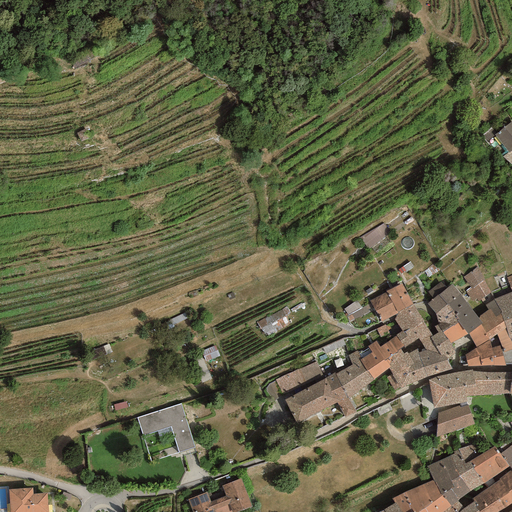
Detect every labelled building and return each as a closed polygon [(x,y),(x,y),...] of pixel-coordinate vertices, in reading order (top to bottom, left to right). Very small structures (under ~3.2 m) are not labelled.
[(511,121),(495,135),(508,152),(509,153),(511,150),(511,121)] [(511,150),(509,153),(508,152),(503,157),(511,165),(511,150)] [(368,246),(391,231),(384,222),(362,236),(368,246)] [(477,267),(463,277),(470,288),(465,292),(472,301),(476,298),(478,300),(489,292),(477,267)] [(511,289),(511,292),(493,300),(501,312),(500,313),(509,338),(510,338),(511,337),(511,275),(507,277),(511,289)] [(427,304),(436,314),(447,304),(460,294),(452,284),(446,289),(440,282),(427,292),(433,299),(427,304)] [(386,292),(370,300),(381,321),(395,315),(399,313),(397,312),(413,304),(401,283),(385,291),(386,292)] [(477,317),(460,294),(447,304),(459,320),(457,321),(459,323),(467,334),(468,334),(480,324),(482,323),(477,317)] [(343,307),(351,320),(365,312),(358,299),(343,307)] [(488,310),(477,317),(482,323),(480,324),(489,339),(496,334),(504,353),(511,349),(511,343),(510,338),(509,338),(500,313),(501,312),(493,300),(485,305),(488,310)] [(420,340),(430,338),(433,336),(413,304),(397,312),(399,313),(395,315),(396,316),(394,320),(402,331),(396,335),(403,346),(404,348),(418,338),(420,340)] [(459,320),(447,304),(436,314),(438,324),(443,332),(459,323),(457,321),(459,320)] [(285,307),(258,319),(265,334),(292,322),(285,307)] [(459,323),(443,332),(450,343),(467,334),(459,323)] [(433,336),(430,338),(441,355),(443,354),(447,359),(456,353),(450,343),(443,332),(438,324),(433,326),(438,332),(433,336)] [(476,348),(465,355),(467,366),(505,366),(499,345),(491,348),(490,341),(489,339),(480,324),(468,334),(476,348)] [(362,358),(359,360),(374,380),(388,368),(390,367),(392,356),(400,349),(403,346),(396,335),(380,347),(376,341),(367,347),(371,352),(362,358)] [(425,350),(418,352),(427,376),(452,369),(447,359),(443,354),(441,355),(430,338),(420,340),(425,350)] [(215,346),(201,352),(205,362),(220,356),(215,346)] [(403,355),(400,349),(392,356),(390,367),(388,368),(392,374),(386,378),(395,392),(427,376),(418,352),(417,349),(408,353),(407,352),(403,355)] [(348,399),(374,380),(359,360),(362,358),(357,351),(348,355),(352,365),(335,374),(348,399)] [(318,360),(276,377),(282,391),(323,374),(318,360)] [(508,393),(511,374),(511,372),(472,371),(472,370),(441,375),(437,377),(428,380),(433,408),(466,402),(466,396),(508,393)] [(348,399),(335,374),(334,372),(284,400),(296,423),(337,403),(345,417),(356,412),(348,399)] [(181,404),(137,417),(143,435),(171,426),(179,453),(194,448),(181,404)] [(459,405),(437,413),(436,437),(474,424),(468,405),(459,407),(459,405)] [(449,456),(470,491),(484,483),(470,461),(480,455),(473,444),(457,450),(453,451),(454,454),(449,456)] [(511,444),(500,454),(509,466),(511,470),(511,444)] [(500,454),(494,446),(480,455),(470,461),(484,483),(509,466),(500,454)] [(470,491),(449,456),(426,466),(433,480),(442,496),(451,506),(457,501),(459,499),(470,491)] [(499,479),(499,480),(472,499),(474,502),(479,511),(499,511),(511,503),(511,470),(499,479)] [(226,496),(218,499),(223,511),(237,511),(252,506),(241,478),(222,486),(226,496)] [(442,496),(433,480),(406,492),(392,499),(394,503),(395,502),(401,511),(413,511),(414,511),(442,511),(451,506),(442,496)] [(32,488),(8,490),(9,511),(48,511),(47,493),(33,494),(32,488)] [(223,511),(218,499),(211,502),(207,492),(187,500),(192,511),(223,511)] [(265,511),(282,511),(278,494),(262,498),(265,511)] [(442,511),(479,511),(474,502),(464,508),(457,501),(451,506),(442,511)] [(394,503),(383,509),(384,511),(414,511),(413,511),(401,511),(395,502),(394,503)]
